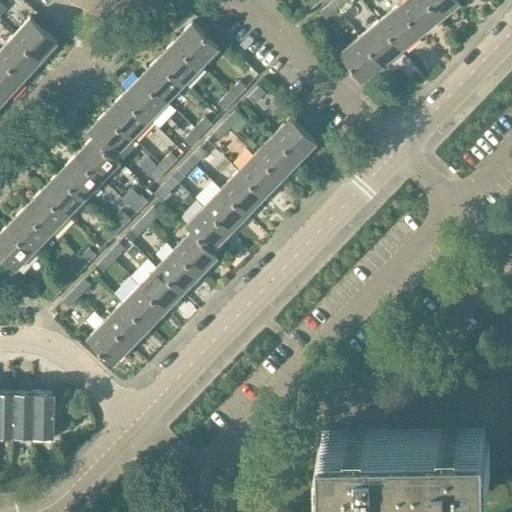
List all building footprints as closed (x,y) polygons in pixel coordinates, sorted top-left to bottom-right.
[(308,9),(319,0),(305,0),(302,2),(308,9)] [(337,8),(347,0),(332,0),(331,1),(337,8)] [(440,17),(426,0),(402,0),(397,4),(421,33),(440,17)] [(460,2),(458,0),(426,0),(440,17),(460,2)] [(325,18),(337,8),(331,1),(319,11),(325,18)] [(421,33),(397,4),(378,20),(401,49),(421,33)] [(29,15),(12,34),(40,59),(57,41),(45,30),(50,24),(36,11),(31,17),(29,15)] [(401,49),(378,20),(358,36),(381,64),(401,49)] [(218,47),(191,21),(174,39),(201,65),(218,47)] [(40,59),(12,34),(0,47),(0,56),(23,78),(40,59)] [(381,64),(358,36),(339,51),(362,80),(381,64)] [(201,65),(174,39),(157,57),(184,83),(201,65)] [(23,78),(0,56),(0,90),(6,96),(23,78)] [(184,83),(157,57),(139,75),(166,101),(184,83)] [(166,101),(139,75),(122,93),(149,119),(166,101)] [(235,98),(245,87),(239,81),(228,91),(235,98)] [(254,103),(265,91),(258,85),(247,96),(254,103)] [(223,110),(235,98),(228,91),(217,103),(223,110)] [(149,119),(122,93),(105,110),(132,137),(149,119)] [(132,137),(105,110),(87,128),(93,134),(114,155),(132,137)] [(230,127),(241,116),(234,110),(223,121),(230,127)] [(316,141),(289,115),(272,133),(298,159),(316,141)] [(200,133),(211,123),(204,116),(194,127),(200,133)] [(219,139),(230,127),(223,121),(212,132),(219,139)] [(189,145),(200,133),(194,127),(182,139),(189,145)] [(298,159),(272,133),(254,151),(281,177),(298,159)] [(120,160),(114,155),(93,134),(76,152),(103,178),(120,160)] [(200,145),(188,157),(195,163),(197,162),(204,169),(214,159),(206,152),(200,145)] [(281,177),(254,151),(237,169),(264,195),(281,177)] [(103,178),(76,152),(58,170),(85,196),(103,178)] [(166,169),(176,158),(170,152),(159,163),(166,169)] [(184,175),(195,163),(188,157),(177,168),(184,175)] [(154,181),(166,169),(159,163),(148,174),(154,181)] [(264,195),(237,169),(220,187),(246,213),(264,195)] [(85,196),(58,170),(41,188),(68,214),(85,196)] [(160,199),(171,188),(165,181),(154,193),(160,199)] [(246,213),(220,187),(202,205),(229,231),(246,213)] [(68,214),(41,188),(23,206),(50,232),(68,214)] [(136,211),(146,200),(140,194),(129,205),(136,211)] [(229,231),(202,205),(185,223),(191,229),(212,249),(229,231)] [(50,232),(23,206),(6,224),(33,250),(50,232)] [(149,223),(159,212),(152,206),(142,216),(149,223)] [(119,229),(130,217),(123,211),(112,222),(119,229)] [(137,235),(149,223),(142,216),(130,228),(137,235)] [(108,240),(119,229),(112,222),(101,234),(108,240)] [(33,250),(6,224),(0,230),(0,253),(15,268),(33,250)] [(217,255),(212,249),(191,229),(173,246),(200,272),(217,255)] [(114,259),(124,248),(118,242),(107,252),(114,259)] [(200,272),(173,246),(156,265),(183,290),(200,272)] [(84,265),(95,253),(88,247),(77,258),(84,265)] [(102,271),(114,259),(107,252),(96,264),(102,271)] [(73,276),(84,265),(77,258),(67,269),(73,276)] [(183,290),(156,265),(138,283),(165,308),(183,290)] [(79,295),(90,284),(83,277),(72,288),(79,295)] [(49,301),(60,289),(54,283),(43,294),(49,301)] [(165,308),(138,283),(121,301),(148,326),(165,308)] [(68,306),(79,295),(72,288),(61,300),(68,306)] [(148,326),(121,301),(104,319),(130,344),(148,326)] [(130,344),(104,319),(86,337),(113,362),(130,344)] [(511,466),(511,427),(510,377),(456,378),(456,430),(402,431),(403,491),(485,490),(485,467),(511,466)] [(0,431),(10,432),(10,389),(0,388),(0,431)] [(30,432),(31,389),(10,389),(10,432),(30,432)] [(50,433),(51,390),(31,389),(30,432),(50,433)] [(403,491),(402,431),(320,433),(321,493),(403,491)]
